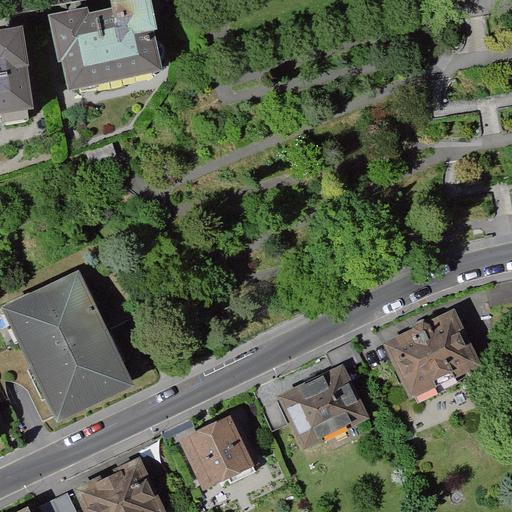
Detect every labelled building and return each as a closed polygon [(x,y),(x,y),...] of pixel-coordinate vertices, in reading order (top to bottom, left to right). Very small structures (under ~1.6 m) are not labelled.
[(64,107),(159,90),(151,50),(154,49),(148,16),(147,12),(144,10),(141,8),(137,9),(107,14),(109,24),(85,28),(84,22),(46,29),(54,77),(58,77),(64,107)] [(0,129),(27,126),(17,44),(0,45),(0,129)] [(75,285),(0,321),(0,325),(50,427),(126,389),(75,285)] [(456,316),(391,349),(415,398),(481,366),(456,316)] [(344,368),(286,398),(310,444),(368,414),(344,368)] [(258,463),(235,419),(189,443),(211,487),(258,463)] [(144,457),(87,485),(99,511),(154,511),(168,506),(144,457)] [(79,511),(72,495),(44,508),(45,511),(79,511)]
